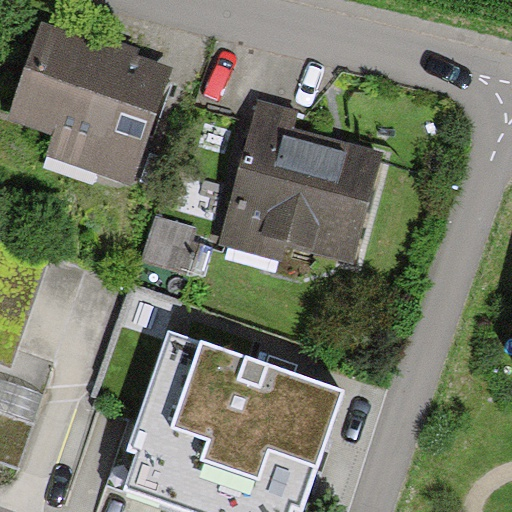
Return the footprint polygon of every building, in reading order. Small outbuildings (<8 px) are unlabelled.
[(134,189),(174,67),(38,22),(6,119),(56,136),(48,160),(134,189)] [(297,112),(259,103),(225,241),(278,254),(281,242),(357,260),(383,153),(292,131),(297,112)] [(195,229),(156,217),(143,263),(182,274),(195,229)] [(0,351),(31,261),(0,250),(0,351)] [(301,511),(341,392),(172,336),(120,493),(176,511),(301,511)]
